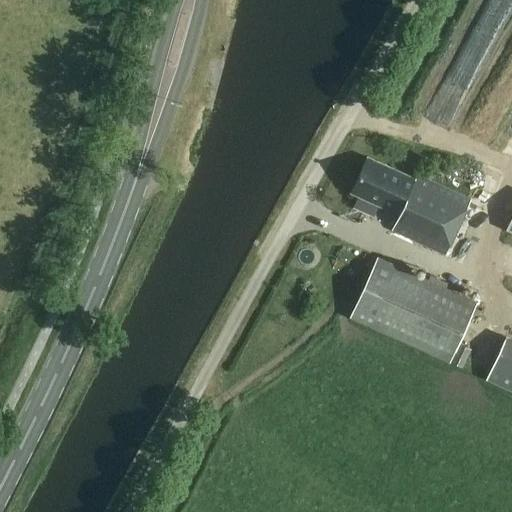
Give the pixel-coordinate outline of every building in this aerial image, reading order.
[(400,212),(391,230),(445,255),(471,200),(416,175),(414,179),(367,157),(351,193),(390,211),(391,208),(400,212)] [(304,251),(292,289),(324,299),(336,261),(304,251)] [(378,257),(352,317),(451,360),(477,300),(446,287),(428,279),(378,257)] [(503,293),(511,273),(511,269),(484,257),(474,280),(503,293)] [(506,334),(511,316),(511,312),(479,300),(471,321),(506,334)] [(511,341),(509,341),(511,333),(511,331),(508,330),(486,379),(511,390),(511,341)] [(451,362),(462,367),(471,349),(459,344),(451,362)]
